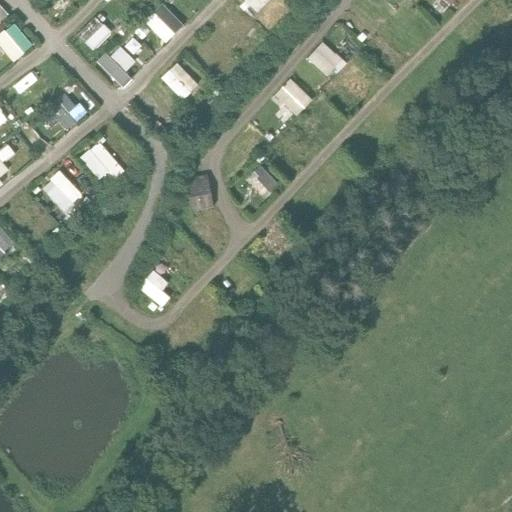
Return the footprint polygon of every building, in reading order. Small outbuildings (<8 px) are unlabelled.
[(0,0),(0,22),(12,11),(0,0)] [(73,0),(41,0),(57,19),(76,3),(73,0)] [(163,0),(146,17),(168,41),(187,23),(165,0),(163,0)] [(249,0),(261,11),(272,0),(249,0)] [(81,32),(98,49),(116,30),(99,14),(81,32)] [(0,34),(0,40),(17,60),(37,42),(16,19),(0,34)] [(123,41),(103,61),(126,85),(136,75),(129,68),(139,58),(123,41)] [(333,78),(349,61),(327,41),(311,58),(333,78)] [(187,98),(203,82),(181,60),(165,75),(187,98)] [(46,66),(17,82),(23,93),(52,76),(46,66)] [(301,116),(317,99),(294,78),(278,95),(301,116)] [(50,107),(70,128),(88,111),(67,90),(50,107)] [(0,126),(12,118),(0,100),(0,126)] [(102,136),(83,153),(109,181),(127,164),(102,136)] [(0,180),(14,170),(0,150),(0,180)] [(264,163),(247,182),(270,202),(287,183),(264,163)] [(70,208),(87,190),(62,166),(45,185),(70,208)] [(210,175),(188,180),(196,212),(218,206),(210,175)] [(1,219),(0,219),(0,256),(19,239),(1,219)] [(166,308),(174,297),(166,291),(173,282),(156,269),(141,288),(166,308)] [(182,347),(207,326),(198,316),(174,337),(182,347)]
